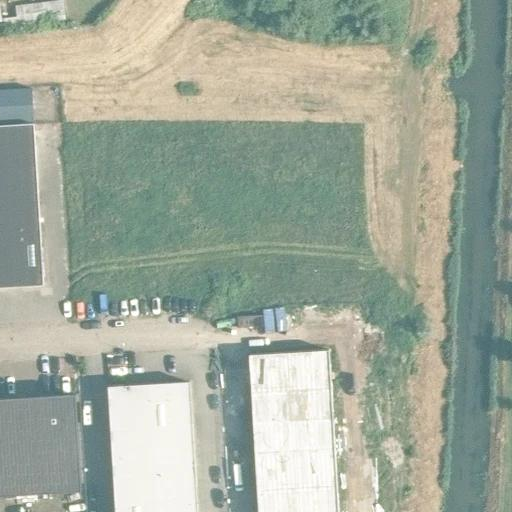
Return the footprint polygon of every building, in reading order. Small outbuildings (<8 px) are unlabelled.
[(2,83),(0,83),(0,115),(35,114),(33,87),(33,83),(33,81),(2,83)] [(0,118),(0,279),(44,277),(35,117),(0,118)] [(340,511),(330,343),(250,348),(260,511),(340,511)] [(110,380),(117,511),(198,511),(190,375),(128,379),(112,380),(110,380)] [(0,488),(82,484),(76,387),(0,391),(0,488)]
